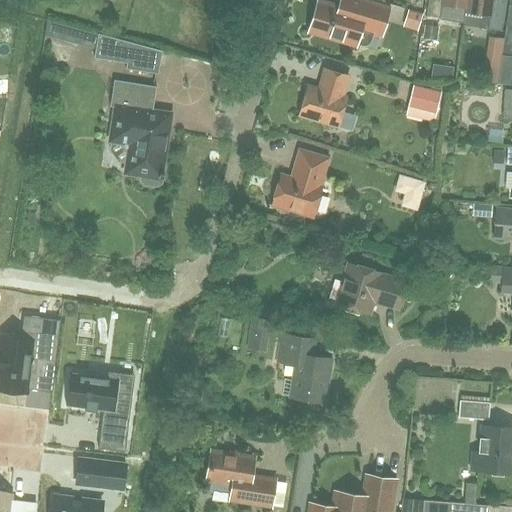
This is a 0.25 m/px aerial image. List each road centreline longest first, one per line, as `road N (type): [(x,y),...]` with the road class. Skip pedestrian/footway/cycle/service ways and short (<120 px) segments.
road 1 (residential): [(197,283),(282,0)]
road 2 (residential): [(307,447),(356,440),(391,371),(409,355),(511,361)]
